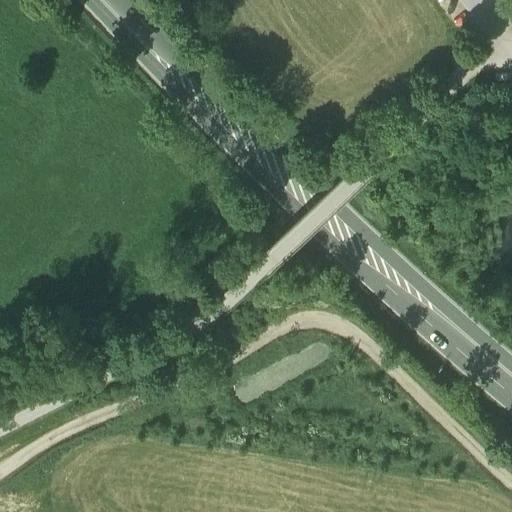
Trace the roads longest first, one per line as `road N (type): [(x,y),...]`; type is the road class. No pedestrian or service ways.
road 1 (track): [(0,429),(169,344),(500,36)]
road 2 (track): [(511,489),(353,336),(327,322),(277,332),(176,391),(51,439),(0,476)]
road 3 (primary): [(511,394),(335,228),(113,0)]
